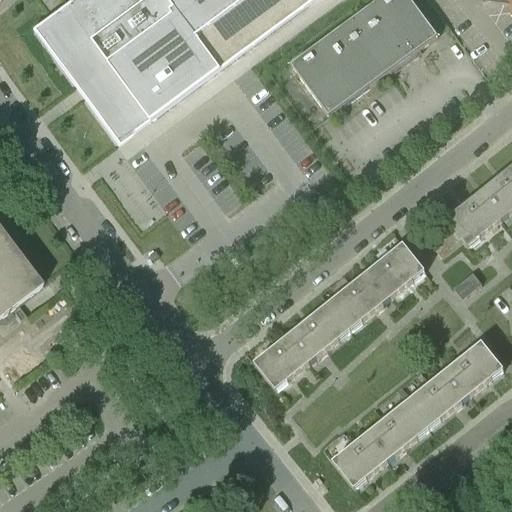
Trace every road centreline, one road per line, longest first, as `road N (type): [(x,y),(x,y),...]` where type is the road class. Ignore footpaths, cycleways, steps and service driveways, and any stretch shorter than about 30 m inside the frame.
road 1 (residential): [(188,363),(511,114)]
road 2 (residential): [(188,363),(0,116)]
road 3 (residential): [(511,400),(372,511)]
road 4 (residential): [(136,511),(241,434)]
